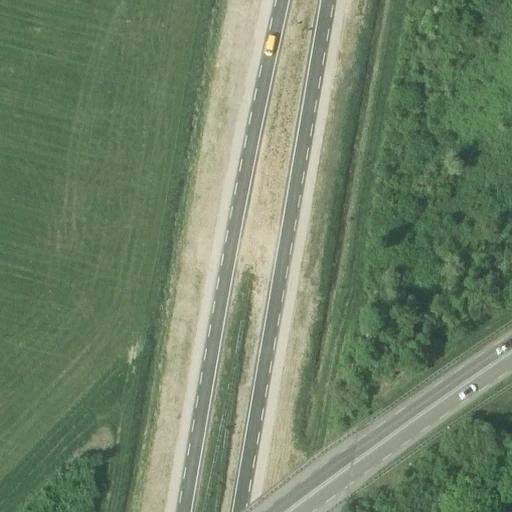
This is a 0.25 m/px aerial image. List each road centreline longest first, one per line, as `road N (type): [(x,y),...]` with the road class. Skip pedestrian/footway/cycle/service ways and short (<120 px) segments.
road 1 (primary): [(282,0),(182,511)]
road 2 (primary): [(239,511),(327,0)]
road 3 (primary): [(293,511),(511,352)]
